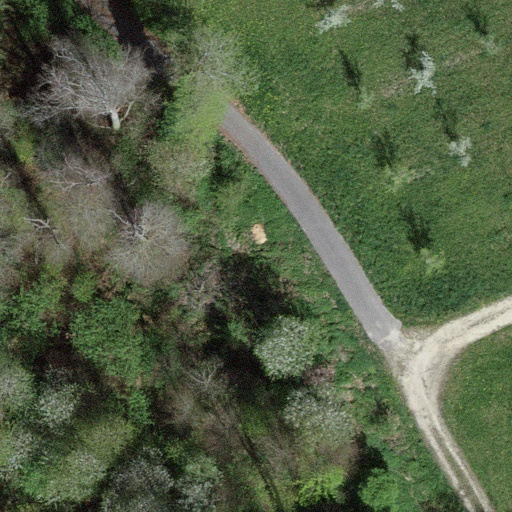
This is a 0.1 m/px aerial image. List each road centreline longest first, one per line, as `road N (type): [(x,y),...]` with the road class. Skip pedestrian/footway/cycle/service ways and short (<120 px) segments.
road 1 (track): [(92,0),(291,187),(396,355)]
road 2 (track): [(396,355),(484,511)]
road 3 (track): [(511,299),(396,355)]
